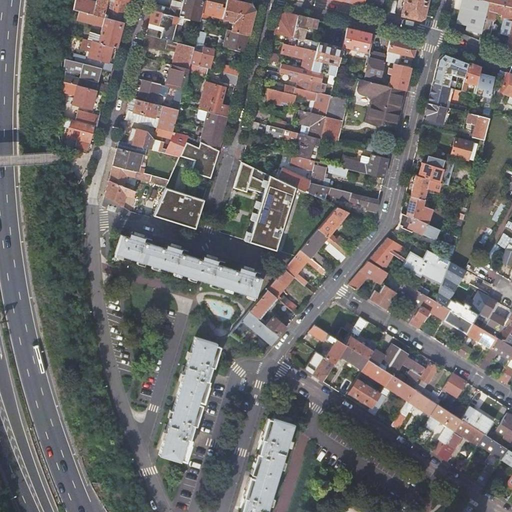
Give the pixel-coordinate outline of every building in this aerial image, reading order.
[(95,4),(81,0),(75,0),(74,9),(74,10),(79,11),(93,14),(95,4)] [(96,0),(95,4),(93,14),(104,17),(107,0),(96,0)] [(107,0),(104,17),(107,18),(112,0),(107,0)] [(112,0),(107,18),(124,23),(129,3),(117,0),(112,0)] [(182,0),(171,0),(169,9),(164,8),(164,6),(154,4),(152,10),(178,17),(182,0)] [(203,1),(198,0),(182,0),(178,17),(177,24),(176,24),(172,41),(176,42),(183,17),(198,20),(203,1)] [(221,8),(222,0),(205,0),(203,10),(209,11),(209,14),(212,14),(214,6),(221,8)] [(228,30),(248,35),(254,11),(250,4),(231,0),(225,0),(221,19),(229,21),(228,22),(233,23),(232,29),(229,28),(228,30)] [(364,0),(363,6),(380,10),(382,0),(364,0)] [(390,0),(388,12),(395,13),(398,2),(391,0),(390,0)] [(426,0),(404,0),(400,15),(416,19),(423,15),(426,0)] [(481,33),(489,2),(481,0),(462,0),(462,2),(461,1),(459,12),(457,22),(467,25),(466,29),(481,33)] [(511,16),(511,7),(489,2),(481,33),(479,38),(489,41),(495,12),(503,14),(511,16)] [(177,24),(178,17),(152,10),(149,23),(167,28),(170,17),(172,18),(168,32),(166,32),(162,31),(160,38),(172,41),(176,24),(177,24)] [(114,47),(118,48),(124,23),(107,18),(104,17),(93,14),(79,11),(77,20),(92,24),(91,27),(98,29),(99,26),(103,27),(101,35),(91,33),(89,40),(93,41),(114,47)] [(293,37),(297,16),(285,13),(278,17),(274,34),(292,38),(293,37)] [(505,21),(511,23),(511,21),(511,16),(503,14),(502,17),(505,18),(505,21)] [(316,20),(297,16),(293,37),(302,39),(305,26),(314,28),(316,20)] [(167,28),(149,23),(148,27),(162,31),(166,32),(167,28)] [(371,33),(347,27),(341,47),(366,53),(371,33)] [(244,51),(248,35),(228,30),(227,30),(223,46),(244,51)] [(157,48),(160,38),(146,34),(143,45),(157,48)] [(410,43),(390,38),(386,58),(385,61),(393,63),(396,64),(399,52),(413,57),(415,50),(410,43)] [(102,69),(112,72),(114,65),(109,63),(114,47),(93,41),(89,58),(84,57),(84,58),(74,56),(73,61),(76,61),(102,68),(102,69)] [(341,48),(317,42),(315,51),(310,71),(335,76),(335,74),(341,48)] [(193,47),(178,43),(173,65),(184,68),(188,69),(189,64),(192,50),(193,47)] [(290,45),(282,43),(280,53),(290,56),(293,54),(304,57),(301,69),(310,71),(315,51),(290,45)] [(201,53),(192,50),(189,64),(207,68),(209,69),(214,50),(203,47),(201,53)] [(463,77),(467,63),(443,52),(438,58),(432,83),(449,86),(451,74),(463,77)] [(385,61),(386,58),(383,57),(382,55),(373,53),(371,54),(370,54),(363,80),(379,84),(385,61)] [(73,61),(65,58),(64,69),(73,71),(76,61),(73,61)] [(480,65),(468,60),(467,63),(463,77),(462,81),(475,84),(479,71),(480,65)] [(88,80),(98,83),(102,69),(102,68),(76,61),(73,71),(81,73),(79,79),(88,81),(88,80)] [(405,90),(410,67),(396,64),(393,63),(387,86),(405,90)] [(205,77),(207,68),(189,64),(188,69),(187,72),(195,74),(205,77)] [(184,68),(173,65),(171,65),(165,86),(176,89),(182,91),(184,83),(181,82),(184,68)] [(237,76),(239,69),(224,65),(222,72),(225,73),(237,76)] [(310,71),(301,69),(299,77),(305,78),(304,80),(320,84),(322,74),(310,71)] [(511,74),(500,70),(499,75),(497,84),(502,86),(499,92),(511,96),(511,74)] [(493,75),(479,71),(477,76),(473,92),(486,96),(488,96),(491,86),(493,75)] [(225,81),(235,84),(237,76),(225,73),(225,75),(226,76),(225,81)] [(97,90),(106,93),(109,82),(107,82),(107,83),(105,83),(105,85),(98,83),(88,80),(88,81),(79,79),(65,75),(63,81),(77,85),(97,90)] [(318,93),(320,84),(304,80),(290,76),(290,80),(297,82),(296,88),(318,93)] [(325,85),(332,86),(334,77),(328,76),(325,85)] [(363,80),(360,79),(358,87),(358,90),(362,94),(368,96),(371,99),(369,105),(399,112),(405,90),(387,86),(379,84),(363,80)] [(160,85),(141,80),(137,97),(155,102),(160,85)] [(200,109),(227,116),(229,106),(221,104),(225,88),(207,83),(200,109)] [(449,86),(432,83),(427,103),(444,107),(449,86)] [(92,109),(97,90),(77,85),(72,104),(92,109)] [(325,116),(330,96),(318,93),(296,88),(288,86),(286,93),(270,89),(267,102),(293,108),(296,96),(309,100),(307,112),(325,116)] [(488,117),(495,87),(491,86),(488,96),(486,96),(481,115),(488,117)] [(174,97),(177,98),(180,98),(182,91),(176,89),(174,97)] [(347,100),(330,95),(330,96),(325,116),(325,117),(342,122),(347,100)] [(124,119),(156,128),(160,114),(162,106),(157,105),(153,117),(133,112),(136,99),(129,97),(124,119)] [(153,117),(157,105),(136,99),(133,112),(153,117)] [(469,112),(470,107),(448,102),(447,108),(467,112),(469,112)] [(444,107),(427,103),(425,113),(427,114),(426,119),(442,123),(445,107),(444,107)] [(399,112),(369,105),(365,122),(395,129),(399,112)] [(156,128),(171,132),(177,110),(174,109),(162,106),(160,114),(156,128)] [(500,108),(497,114),(507,118),(509,112),(500,108)] [(222,133),(227,116),(200,109),(198,116),(199,119),(205,121),(203,128),(222,133)] [(319,139),(325,117),(325,116),(307,112),(300,110),(297,123),(303,125),(300,134),(302,135),(315,138),(319,139)] [(78,111),(76,121),(95,126),(98,126),(101,112),(98,111),(98,113),(94,112),(94,115),(78,111)] [(488,117),(481,115),(469,112),(467,112),(464,122),(472,124),(470,136),(476,138),(483,139),(485,132),(488,117)] [(337,144),(342,122),(325,117),(319,139),(337,144)] [(79,141),(77,146),(91,150),(93,144),(90,143),(95,126),(76,121),(71,120),(66,138),(79,141)] [(279,121),(278,128),(285,130),(287,123),(279,121)] [(278,128),(269,126),(267,135),(295,142),(297,133),(285,130),(278,128)] [(146,149),(149,149),(152,139),(146,132),(131,128),(127,143),(146,149)] [(185,142),(188,136),(171,132),(156,128),(154,134),(171,139),(165,153),(178,157),(179,155),(185,142)] [(218,150),(222,133),(203,128),(201,137),(198,137),(197,140),(199,141),(218,150)] [(297,156),(314,161),(316,154),(308,152),(310,145),(314,146),(315,138),(302,135),(297,156)] [(247,137),(246,143),(257,146),(258,141),(247,137)] [(471,142),(454,137),(450,155),(467,159),(471,142)] [(118,141),(112,165),(142,173),(143,169),(132,166),(133,164),(136,165),(137,162),(133,161),(135,154),(145,156),(146,149),(127,143),(118,141)] [(185,142),(179,155),(194,160),(190,172),(210,177),(218,150),(199,141),(197,148),(185,142)] [(389,156),(391,147),(374,143),(372,152),(389,156)] [(440,152),(417,145),(416,152),(436,157),(439,158),(440,152)] [(316,154),(314,161),(319,162),(320,162),(323,151),(317,149),(316,154)] [(347,169),(383,178),(388,159),(371,155),(368,166),(359,163),(359,162),(343,158),(341,168),(326,164),(328,172),(345,177),(347,169)] [(306,169),(312,170),(314,161),(297,156),(293,156),(292,163),(307,167),(306,169)] [(446,169),(448,160),(439,158),(436,157),(433,166),(422,162),(420,169),(421,169),(419,176),(438,181),(440,175),(445,176),(447,170),(446,169)] [(275,177),(241,161),(233,187),(246,191),(247,187),(264,193),(248,242),(275,250),(295,187),(275,177)] [(309,182),(321,186),(325,168),(318,166),(319,162),(314,161),(312,170),(309,181),(309,182)] [(112,165),(108,181),(126,187),(127,181),(125,180),(126,176),(148,181),(149,180),(150,176),(142,173),(112,165)] [(295,187),(307,193),(309,182),(309,181),(286,169),(287,167),(284,165),(283,168),(282,167),(278,175),(276,174),(275,177),(295,187)] [(410,195),(423,199),(426,191),(426,188),(428,189),(438,191),(440,182),(438,181),(419,176),(415,175),(410,195)] [(108,181),(104,196),(119,205),(121,206),(121,207),(123,200),(120,199),(121,195),(124,196),(132,198),(134,190),(126,187),(108,181)] [(366,210),(375,212),(378,200),(343,191),(334,189),(321,186),(309,182),(307,193),(328,203),(331,195),(349,202),(364,206),(367,206),(366,210)] [(196,224),(203,199),(164,188),(152,215),(180,223),(181,221),(181,220),(196,224)] [(461,196),(468,198),(470,191),(463,189),(461,196)] [(419,216),(423,199),(410,195),(409,199),(406,211),(405,215),(425,223),(427,218),(419,216)] [(348,212),(336,206),(317,228),(348,254),(351,249),(335,236),(334,237),(330,233),(348,212)] [(429,237),(434,227),(425,223),(405,215),(404,214),(400,224),(411,229),(410,230),(414,232),(415,231),(429,237)] [(195,228),(196,224),(181,220),(181,221),(180,223),(195,228)] [(317,228),(299,250),(325,271),(328,268),(318,260),(320,258),(320,256),(315,252),(324,240),(345,257),(348,254),(317,228)] [(437,255),(448,261),(449,261),(457,237),(444,232),(437,255)] [(120,235),(115,254),(254,296),(260,277),(252,274),(253,271),(249,270),(250,268),(244,266),(243,268),(239,267),(238,270),(216,263),(217,260),(213,259),(213,257),(208,255),(207,257),(203,256),(202,259),(179,252),(180,249),(176,247),(176,246),(171,244),(170,246),(166,244),(165,248),(142,241),(143,238),(139,236),(140,234),(134,233),(134,235),(129,233),(128,237),(120,235)] [(388,236),(370,258),(382,267),(383,265),(386,267),(393,255),(397,257),(398,255),(399,255),(404,248),(398,243),(388,236)] [(505,250),(501,261),(511,265),(511,261),(511,251),(508,250),(508,248),(507,247),(505,250)] [(422,273),(440,284),(448,261),(437,255),(425,249),(421,259),(409,252),(401,265),(420,276),(422,273)] [(325,271),(299,250),(284,269),(293,277),(304,286),(308,282),(296,273),(306,261),(322,275),(325,271)] [(470,260),(465,268),(477,275),(482,267),(470,260)] [(390,274),(367,261),(347,285),(354,289),(362,278),(360,277),(363,273),(383,285),(390,274)] [(435,301),(436,302),(444,306),(465,270),(449,261),(448,261),(440,284),(435,301)] [(284,269),(266,290),(276,298),(293,277),(284,269)] [(426,296),(419,292),(415,289),(402,282),(396,292),(400,295),(415,304),(414,305),(409,303),(400,318),(409,323),(426,296)] [(419,292),(426,296),(429,291),(418,284),(415,289),(419,292)] [(393,296),(396,292),(383,285),(380,290),(378,293),(376,291),(374,290),(368,298),(385,309),(391,300),(393,296)] [(266,290),(248,311),(258,319),(276,298),(266,290)] [(455,300),(449,309),(472,323),(479,312),(487,296),(478,291),(470,305),(464,302),(463,304),(455,300)] [(442,320),(449,309),(444,306),(436,302),(435,301),(426,296),(409,323),(418,329),(429,312),(442,320)] [(498,303),(487,296),(479,312),(489,318),(492,313),(498,303)] [(391,300),(385,309),(391,313),(397,304),(391,300)] [(296,315),(298,312),(294,309),(296,307),(289,301),(285,306),(293,313),(296,315)] [(466,334),(472,323),(449,309),(442,320),(466,334)] [(511,310),(505,320),(499,331),(496,337),(500,340),(511,346),(511,310)] [(258,319),(248,311),(229,334),(239,341),(258,319)] [(489,318),(486,323),(492,326),(499,331),(505,320),(492,313),(489,318)] [(278,336),(285,328),(272,317),(267,323),(261,318),(259,320),(274,332),(278,336)] [(367,321),(360,317),(355,324),(350,331),(357,336),(367,321)] [(464,338),(466,334),(442,320),(440,324),(464,338)] [(341,327),(334,338),(342,343),(347,335),(350,331),(355,324),(353,323),(351,325),(347,322),(343,328),(341,327)] [(490,348),(496,337),(488,332),(487,332),(483,329),(472,323),(466,334),(464,338),(456,352),(466,359),(472,349),(468,346),(473,338),(490,348)] [(486,323),(483,329),(487,332),(488,332),(492,326),(486,323)] [(332,341),(322,356),(333,362),(337,355),(344,345),(342,343),(334,338),(314,325),(307,333),(320,341),(324,336),(326,338),(325,339),(329,341),(331,339),(332,341)] [(373,349),(376,345),(373,343),(369,349),(347,335),(342,343),(344,345),(367,360),(373,349)] [(159,455),(181,461),(183,454),(185,447),(187,439),(190,439),(191,435),(193,436),(195,430),(193,429),(194,426),(194,425),(192,424),(196,409),(201,395),(205,380),(208,381),(209,376),(211,377),(213,372),(211,371),(212,367),(210,366),(214,351),(216,343),(195,337),(159,455)] [(511,355),(511,346),(500,340),(496,337),(490,348),(488,350),(491,351),(492,349),(497,352),(510,360),(511,358),(511,355)] [(360,370),(367,360),(344,345),(337,355),(360,370)] [(396,370),(406,354),(390,345),(383,356),(373,349),(367,360),(377,366),(390,374),(393,376),(396,370)] [(488,350),(485,355),(492,359),(497,352),(492,349),(491,351),(488,350)] [(219,352),(214,351),(210,366),(212,367),(214,368),(219,352)] [(322,356),(314,351),(303,369),(321,381),(333,362),(322,356)] [(485,355),(479,367),(485,371),(492,359),(485,355)] [(418,378),(424,369),(407,357),(402,365),(410,370),(407,376),(411,378),(408,382),(413,386),(418,378)] [(377,366),(367,360),(360,370),(381,383),(380,386),(382,388),(384,385),(390,374),(377,366)] [(413,386),(412,388),(414,389),(419,393),(423,388),(429,378),(434,371),(436,367),(430,363),(420,378),(418,378),(413,386)] [(396,370),(393,376),(398,379),(402,374),(396,370)] [(438,373),(434,371),(429,378),(433,381),(438,373)] [(502,371),(498,379),(506,384),(511,374),(508,372),(507,374),(502,371)] [(465,382),(452,373),(441,390),(444,392),(445,390),(455,397),(465,382)] [(388,388),(407,400),(414,389),(412,388),(398,379),(393,376),(390,374),(384,385),(388,388)] [(205,397),(211,377),(209,376),(208,381),(205,380),(201,395),(205,397)] [(347,391),(370,406),(379,393),(355,378),(347,391)] [(379,393),(383,396),(388,388),(384,385),(382,388),(379,393)] [(419,393),(423,396),(425,393),(429,395),(431,393),(423,388),(419,393)] [(391,426),(397,430),(410,410),(412,411),(416,405),(430,414),(437,404),(433,402),(423,396),(419,393),(414,389),(407,400),(391,426)] [(367,411),(373,415),(385,397),(383,396),(379,393),(370,406),(367,411)] [(423,396),(433,402),(437,397),(431,393),(429,395),(425,393),(423,396)] [(437,404),(430,414),(453,430),(460,419),(453,415),(437,404)] [(453,415),(460,419),(466,408),(460,404),(453,415)] [(493,422),(468,405),(466,408),(460,419),(483,434),(484,435),(493,422)] [(201,411),(196,409),(192,424),(194,425),(194,426),(196,426),(201,411)] [(287,414),(280,412),(277,420),(293,424),(295,417),(287,414)] [(511,440),(511,416),(506,413),(495,430),(503,435),(502,437),(511,443),(511,440)] [(293,424),(277,420),(272,418),(265,441),(263,440),(261,444),(260,444),(258,449),(260,450),(258,454),(261,455),(247,499),(245,499),(244,503),(242,503),(240,508),(242,509),(240,511),(267,511),(294,425),(293,424)] [(453,430),(476,445),(483,434),(460,419),(453,430)] [(422,427),(413,441),(421,446),(430,432),(422,427)] [(476,481),(483,485),(499,460),(506,449),(490,439),(484,435),(483,434),(476,445),(489,453),(484,461),(487,463),(483,470),(488,473),(486,477),(480,474),(476,481)] [(185,447),(183,454),(187,456),(193,436),(191,435),(190,439),(187,439),(185,447)] [(437,456),(442,448),(443,445),(439,442),(432,453),(437,456)] [(437,456),(445,461),(450,453),(442,448),(437,456)] [(511,452),(506,449),(499,460),(511,467),(511,475),(511,476),(507,482),(509,486),(511,487),(511,452)]
